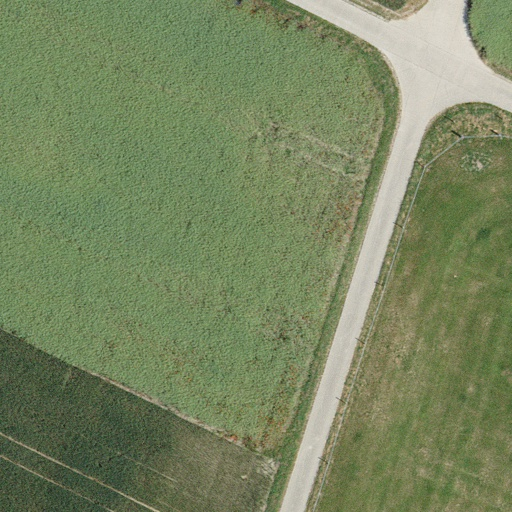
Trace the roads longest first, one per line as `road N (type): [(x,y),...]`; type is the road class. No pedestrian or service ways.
road 1 (track): [(294,511),(434,61)]
road 2 (track): [(511,99),(311,0)]
